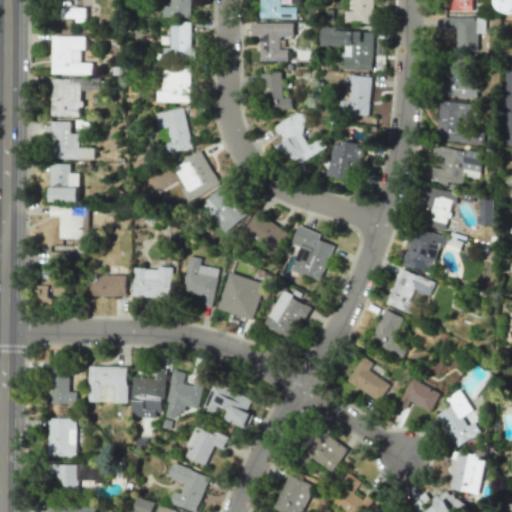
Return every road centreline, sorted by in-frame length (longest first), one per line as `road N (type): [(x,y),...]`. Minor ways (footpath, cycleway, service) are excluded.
road 1 (residential): [(238,511),(369,255),(403,115),(407,0)]
road 2 (secondary): [(0,481),(5,0)]
road 3 (residential): [(400,455),(242,352),(157,333),(1,330)]
road 4 (residential): [(379,222),(291,187),(245,149),(227,94),(227,0)]
